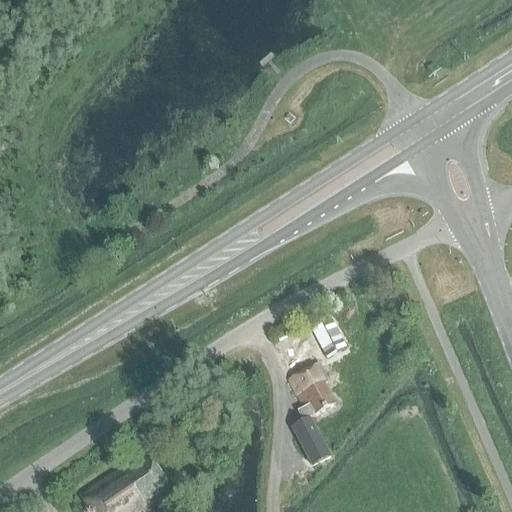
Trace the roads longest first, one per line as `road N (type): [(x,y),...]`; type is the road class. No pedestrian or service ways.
road 1 (unclassified): [(0,494),(253,326),(470,222)]
road 2 (primary): [(413,118),(73,337),(49,361)]
road 3 (primary): [(49,361),(141,318),(412,149)]
road 4 (unknown): [(391,254),(501,511)]
